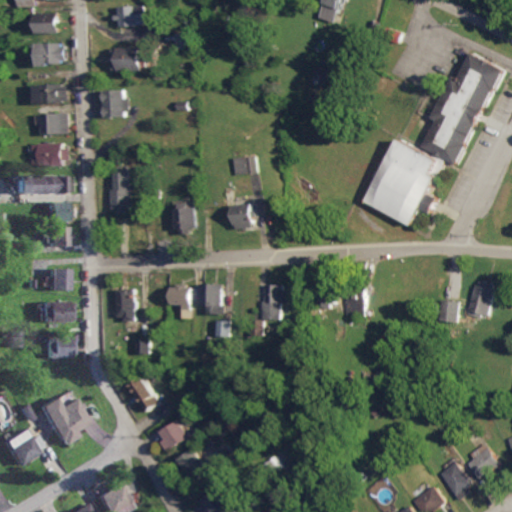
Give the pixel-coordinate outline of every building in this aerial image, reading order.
[(328,0),(323,17),(339,22),(345,0),(328,0)] [(120,6),(121,25),(149,24),(148,5),(120,6)] [(62,12),(39,13),(40,33),(63,32),(62,12)] [(405,41),(406,30),(391,28),(389,38),(405,41)] [(180,48),(193,48),(192,32),(179,33),(180,48)] [(39,43),(39,64),(68,63),(68,43),(39,43)] [(143,47),(115,48),(115,71),(144,70),(143,47)] [(506,67),(475,53),(464,78),(455,74),(436,118),(439,119),(427,148),(464,164),(506,67)] [(70,102),(70,84),(37,85),(37,103),(70,102)] [(106,90),(107,117),(130,116),(129,97),(126,97),(126,89),(106,90)] [(72,133),(71,112),(45,113),(46,134),(72,133)] [(371,202),(417,224),(424,208),(434,213),(442,197),(433,193),(448,160),(402,138),(371,202)] [(37,144),(37,164),(72,164),(71,143),(37,144)] [(240,174),(263,173),(262,156),(240,157),(240,174)] [(113,212),(131,212),(130,166),(116,166),(116,188),(112,188),(113,212)] [(14,176),(15,194),(71,192),(70,175),(14,176)] [(69,201),(48,202),(48,220),(70,219),(69,201)] [(240,228),(258,226),(257,215),(258,215),(257,202),(237,205),(240,228)] [(200,230),(197,204),(177,207),(181,233),(200,230)] [(68,226),(49,227),(49,246),(68,246),(68,226)] [(48,290),(68,290),(69,269),(48,268),(48,290)] [(472,312),(491,317),(499,285),(480,280),(472,312)] [(211,313),(228,313),(228,305),(224,305),(225,283),(205,283),(204,304),(211,304),(211,313)] [(285,319),(286,303),(290,303),(290,284),(269,283),(268,319),(285,319)] [(174,303),(185,304),(185,317),(194,317),(195,285),(174,284),(174,303)] [(138,319),(137,288),(119,289),(120,319),(138,319)] [(322,307),(338,307),(338,289),(322,289),(322,307)] [(351,315),(371,315),(370,293),(351,294),(351,315)] [(463,302),(444,299),(441,319),(460,322),(463,302)] [(40,322),(73,321),(73,301),(40,302),(40,322)] [(221,335),(233,336),(234,320),(221,320),(221,335)] [(75,356),(74,337),(45,338),(46,357),(75,356)] [(138,353),(151,354),(152,339),(139,338),(138,353)] [(147,411),(162,403),(149,378),(134,386),(147,411)] [(61,446),(79,436),(76,430),(90,422),(77,398),(60,406),(55,397),(40,405),(61,446)] [(162,432),(172,449),(192,437),(182,420),(162,432)] [(16,465),(38,455),(26,429),(4,439),(16,465)] [(468,459),(482,479),(503,464),(489,444),(468,459)] [(196,481),(212,472),(199,449),(184,457),(196,481)] [(477,486),(459,461),(443,473),(461,498),(477,486)] [(124,511),(133,508),(119,483),(96,495),(105,511),(124,511)] [(436,511),(450,503),(437,485),(416,500),(425,511),(436,511)] [(216,511),(235,511),(226,489),(209,497),(216,511)] [(69,511),(90,511),(86,503),(69,511)]
